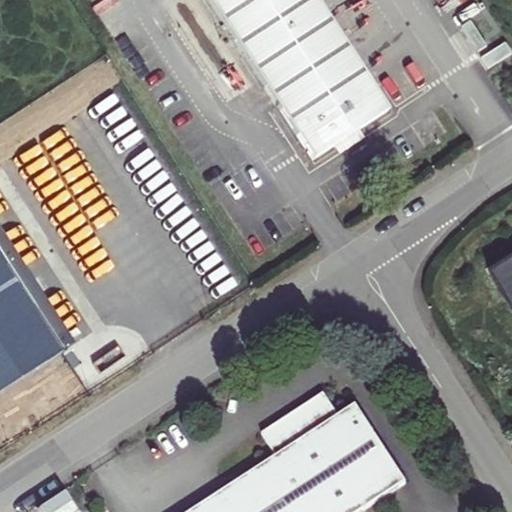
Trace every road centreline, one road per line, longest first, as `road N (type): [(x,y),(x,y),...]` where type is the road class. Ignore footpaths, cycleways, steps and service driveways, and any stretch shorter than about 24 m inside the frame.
road 1 (unclassified): [(362,265),(0,499)]
road 2 (unclassified): [(362,265),(511,494)]
road 3 (unclassified): [(511,168),(362,265)]
